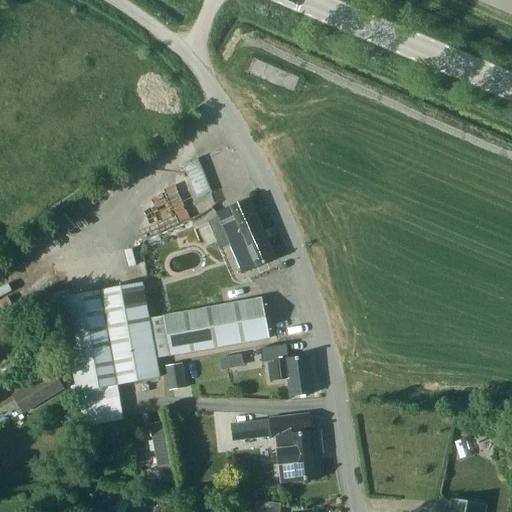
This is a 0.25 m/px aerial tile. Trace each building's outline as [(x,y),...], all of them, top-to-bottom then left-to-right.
[(183,165),(198,198),(212,191),(198,159),(183,165)] [(231,245),(243,273),(277,259),(251,199),(217,214),(219,218),(209,223),(221,249),(231,245)] [(270,338),(267,325),(263,299),(150,319),(143,283),(61,299),(78,393),(160,378),(157,358),(270,338)] [(288,359),(287,346),(261,349),(263,363),(268,362),(271,382),(288,379),(291,397),(314,394),(309,357),(288,359)] [(230,357),(219,359),(222,371),(228,370),(231,365),(230,357)] [(183,364),(166,367),(170,391),(187,389),(183,364)] [(65,390),(55,372),(14,395),(24,413),(65,390)] [(271,419),(271,423),(273,435),(273,438),(277,438),(282,483),(320,479),(318,454),(323,453),(321,432),(311,433),(309,415),(271,419)] [(164,422),(150,424),(158,468),(147,470),(150,487),(175,482),(164,422)] [(240,438),(273,435),(271,423),(238,426),(240,438)] [(484,511),(486,505),(451,499),(448,511),(484,511)] [(255,511),(280,511),(282,504),(257,501),(255,511)]
